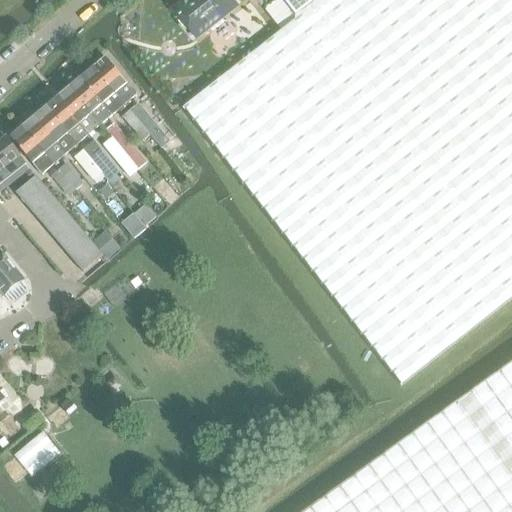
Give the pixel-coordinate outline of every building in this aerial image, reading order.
[(238,7),(232,0),(188,0),(174,11),(197,39),(238,7)] [(511,0),(323,0),(298,20),(185,109),(402,387),(511,300),(511,0)] [(282,0),(298,20),(323,0),(282,0)] [(106,59),(94,69),(125,106),(137,96),(106,59)] [(94,69),(81,80),(112,117),(125,106),(94,69)] [(81,80),(69,90),(100,127),(112,117),(81,80)] [(69,90),(58,99),(88,136),(100,127),(69,90)] [(58,99),(47,109),(78,145),(88,136),(58,99)] [(136,108),(130,113),(147,132),(151,137),(162,151),(171,144),(139,105),(136,108)] [(47,109),(36,118),(67,154),(78,145),(47,109)] [(130,113),(122,119),(143,144),(151,137),(147,132),(130,113)] [(36,118),(23,128),(54,165),(67,154),(36,118)] [(114,126),(106,133),(111,140),(138,173),(147,166),(114,126)] [(42,175),(54,165),(23,128),(11,138),(42,175)] [(0,185),(26,165),(5,138),(0,141),(0,185)] [(111,140),(102,148),(129,180),(138,173),(111,140)] [(93,143),(83,151),(101,173),(103,175),(102,175),(113,189),(120,183),(121,182),(117,177),(119,175),(120,174),(94,142),(93,143)] [(83,151),(74,159),(91,180),(93,183),(101,176),(102,175),(103,175),(101,173),(83,151)] [(66,166),(60,171),(76,191),(83,186),(66,166)] [(60,171),(52,178),(68,198),(76,191),(60,171)] [(106,262),(107,261),(92,244),(91,245),(35,178),(16,194),(84,273),(103,257),(106,262)] [(146,206),(135,216),(137,219),(141,224),(145,228),(146,228),(157,219),(156,218),(146,206)] [(141,224),(134,230),(138,234),(139,236),(146,230),(145,228),(141,224)] [(105,233),(92,244),(107,261),(120,250),(105,233)] [(0,405),(6,401),(0,393),(0,296),(1,298),(4,296),(9,304),(14,304),(26,295),(26,290),(21,283),(24,280),(0,251),(0,405)] [(511,511),(511,364),(308,511),(511,511)] [(68,401),(60,408),(69,418),(77,410),(68,401)] [(35,413),(21,425),(29,435),(44,422),(35,413)] [(43,436),(15,459),(31,478),(58,455),(43,436)] [(8,445),(4,439),(0,442),(0,446),(2,450),(8,445)]
